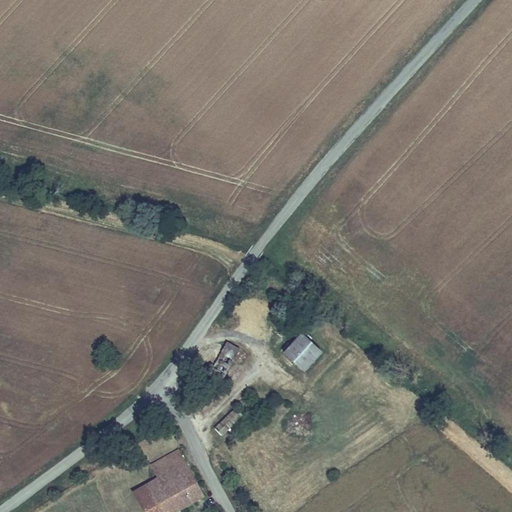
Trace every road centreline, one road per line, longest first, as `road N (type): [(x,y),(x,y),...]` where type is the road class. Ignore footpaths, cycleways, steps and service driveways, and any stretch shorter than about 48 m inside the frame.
road 1 (unclassified): [(472,0),(256,248),(158,390)]
road 2 (track): [(239,272),(191,241),(0,191)]
road 3 (unclassified): [(158,390),(3,511)]
road 4 (unclassified): [(158,390),(230,511)]
